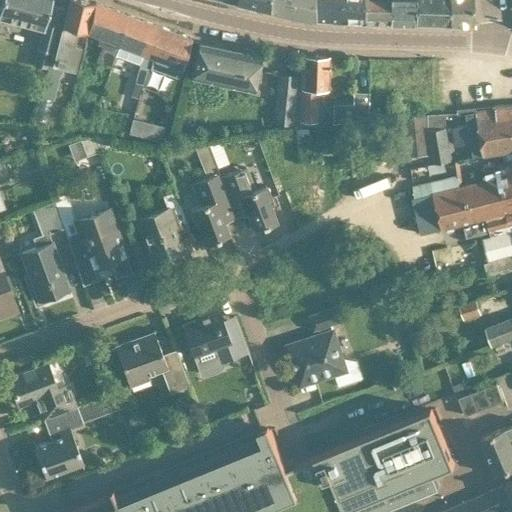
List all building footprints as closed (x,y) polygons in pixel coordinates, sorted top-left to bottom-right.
[(1,0),(0,7),(0,18),(42,30),(37,49),(33,64),(47,67),(51,53),(64,6),(51,3),(51,0),(1,0)] [(87,0),(68,0),(65,15),(61,28),(51,64),(74,70),(80,45),(74,43),(77,29),(83,30),(90,1),(87,0)] [(236,0),(236,2),(269,11),(269,0),(236,0)] [(269,0),(269,11),(288,15),(291,0),(269,0)] [(291,0),(288,15),(315,20),(313,0),(291,0)] [(313,0),(315,20),(342,22),(340,0),(313,0)] [(340,0),(342,22),(364,23),(363,0),(340,0)] [(363,0),(364,23),(389,24),(389,0),(363,0)] [(389,0),(389,24),(416,24),(415,0),(389,0)] [(450,25),(449,0),(415,0),(416,24),(450,25)] [(449,0),(450,25),(473,24),(471,0),(449,0)] [(127,14),(94,2),(87,31),(100,36),(97,45),(102,46),(96,61),(111,67),(119,43),(120,43),(118,42),(127,14)] [(120,43),(119,43),(143,52),(139,66),(150,69),(150,67),(153,56),(154,55),(149,54),(159,26),(127,14),(118,42),(120,43)] [(159,26),(149,54),(154,55),(153,56),(150,67),(180,78),(182,67),(183,67),(191,38),(159,26)] [(198,41),(193,61),(190,75),(253,88),(261,55),(198,41)] [(300,121),(317,122),(318,90),(329,90),(330,55),(302,54),(300,121)] [(47,68),(40,97),(53,100),(60,71),(47,68)] [(297,75),(284,73),(278,123),(291,125),(297,75)] [(135,82),(131,96),(138,99),(143,84),(135,82)] [(332,103),(332,123),(367,117),(368,91),(352,91),(352,104),(332,103)] [(511,105),(476,109),(477,120),(467,122),(473,157),(484,155),(511,150),(511,105)] [(444,112),(428,113),(428,129),(432,162),(452,158),(444,112)] [(426,113),(404,115),(407,153),(429,152),(426,113)] [(35,117),(32,127),(45,130),(48,120),(35,117)] [(155,125),(133,120),(130,133),(151,139),(155,125)] [(295,130),(299,161),(312,160),(308,128),(295,130)] [(94,135),(81,140),(87,155),(100,150),(94,135)] [(107,138),(94,135),(100,150),(110,146),(107,138)] [(198,220),(199,225),(206,244),(226,236),(226,235),(228,234),(224,221),(236,217),(220,176),(221,176),(220,172),(214,158),(209,146),(207,141),(194,145),(207,177),(193,182),(201,205),(190,209),(195,222),(198,220)] [(432,191),(441,228),(487,217),(511,210),(511,162),(504,164),(505,166),(485,170),(486,178),(432,191)] [(246,167),(221,176),(220,176),(236,217),(247,212),(254,230),(276,222),(269,203),(268,198),(270,197),(270,196),(281,192),(277,180),(254,189),(246,167)] [(136,219),(143,238),(150,257),(165,251),(167,256),(184,250),(177,233),(189,228),(174,190),(162,195),(167,207),(136,219)] [(432,191),(412,196),(421,233),(441,228),(432,191)] [(72,251),(82,285),(98,279),(94,268),(109,262),(115,278),(132,272),(126,256),(115,226),(105,200),(72,212),(82,238),(81,238),(85,247),(72,251)] [(64,227),(55,201),(32,209),(42,234),(32,237),(36,247),(20,252),(29,275),(24,277),(29,288),(33,287),(39,301),(40,300),(41,303),(54,299),(53,296),(70,289),(49,233),(64,227)] [(511,210),(487,217),(491,234),(483,236),(489,260),(511,253),(511,232),(511,231),(511,210)] [(511,253),(489,260),(484,262),(488,274),(511,266),(511,253)] [(0,266),(0,304),(13,300),(0,266)] [(459,303),(464,318),(481,313),(477,298),(459,303)] [(181,325),(189,343),(192,354),(210,348),(216,364),(248,352),(237,322),(225,326),(216,302),(193,310),(196,319),(181,325)] [(320,333),(305,338),(286,344),(300,385),(336,374),(339,383),(364,376),(357,358),(343,354),(334,328),(333,329),(331,324),(343,320),(338,305),(328,309),(309,315),(314,330),(319,328),(320,333)] [(511,317),(487,327),(493,344),(511,336),(511,317)] [(115,346),(122,365),(129,385),(149,378),(147,374),(161,369),(170,393),(189,386),(176,349),(175,350),(175,352),(163,356),(154,332),(115,346)] [(35,397),(43,418),(74,406),(66,384),(56,387),(47,362),(8,377),(18,403),(35,397)] [(497,382),(459,397),(466,415),(504,400),(497,382)] [(74,406),(43,418),(51,439),(34,446),(45,476),(83,462),(70,428),(83,423),(82,422),(126,406),(120,390),(74,406)] [(73,508),(64,511),(375,511),(439,486),(434,472),(454,464),(442,435),(439,426),(432,410),(432,409),(431,408),(312,457),(287,467),(277,443),(271,430),(271,429),(271,428),(263,431),(73,508)] [(481,437),(496,471),(497,474),(511,467),(511,426),(507,429),(506,427),(481,437)] [(444,510),(444,509),(437,511),(511,511),(511,480),(509,482),(509,481),(506,483),(444,510)]
